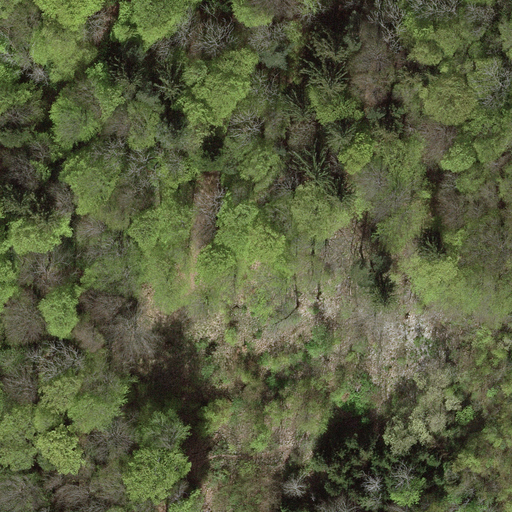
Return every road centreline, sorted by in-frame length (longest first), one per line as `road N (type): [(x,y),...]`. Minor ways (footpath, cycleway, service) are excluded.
road 1 (track): [(182,330),(259,0)]
road 2 (track): [(0,161),(124,0)]
